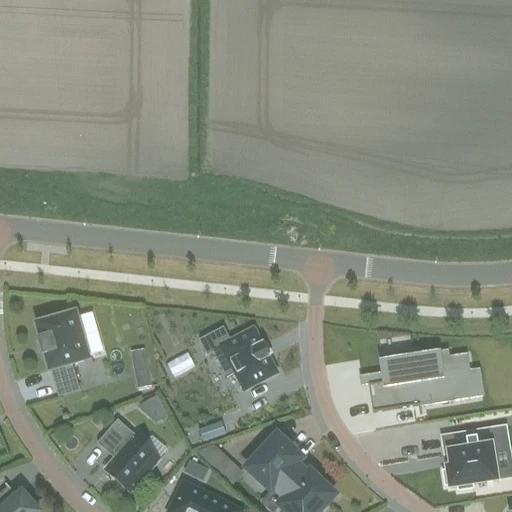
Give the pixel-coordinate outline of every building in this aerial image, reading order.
[(54,321),(38,326),(43,341),(41,342),(45,357),(47,357),(52,372),(54,371),(61,394),(80,389),(74,366),(90,361),(89,358),(78,320),(77,315),(74,316),(74,314),(74,312),(53,318),(53,320),(54,320),(54,321)] [(227,328),(202,339),(209,355),(215,352),(228,378),(237,374),(245,391),(278,376),(257,331),(234,342),(227,328)] [(365,370),(365,398),(447,398),(447,375),(465,375),(465,357),(447,357),(447,350),(415,350),(415,343),(381,343),(381,370),(365,370)] [(132,354),(137,381),(151,379),(146,351),(132,354)] [(158,399),(140,409),(157,424),(168,417),(158,399)] [(138,439),(119,422),(99,445),(117,461),(107,473),(131,494),(160,461),(137,440),(138,439)] [(447,472),(443,473),(446,488),(450,487),(450,490),(458,488),(458,493),(474,490),(473,486),(498,482),(493,448),(501,447),(498,430),(453,437),(455,452),(449,453),(451,469),(447,470),(447,472)] [(296,467),(302,461),(279,439),(250,470),(273,492),(276,489),(288,501),(282,507),(287,511),(323,511),(329,507),(328,505),(335,498),(312,476),(309,479),(296,467)] [(215,452),(206,462),(216,472),(226,462),(215,452)] [(191,463),(186,474),(204,483),(209,472),(191,463)] [(237,511),(185,487),(172,511),(237,511)] [(16,495),(10,488),(0,495),(0,511),(39,511),(22,491),(16,495)]
